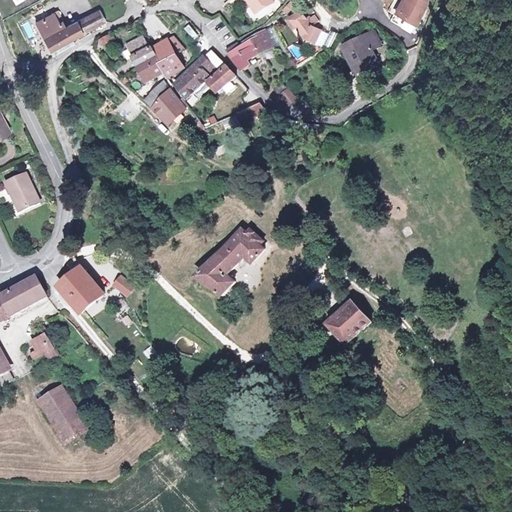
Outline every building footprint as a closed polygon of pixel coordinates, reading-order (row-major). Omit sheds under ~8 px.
[(229,0),(242,0),(245,5),(252,0),(255,0),(261,9),(267,5),(263,0),(227,0),(228,1),(229,0)] [(255,0),(252,0),(245,5),(252,15),(261,9),(255,0)] [(421,0),(395,0),(391,7),(403,15),(398,23),(406,28),(421,3),(421,0)] [(403,15),(391,7),(386,16),(398,23),(403,15)] [(64,26),(56,10),(34,21),(47,48),(103,20),(97,8),(77,19),(75,14),(72,15),(74,20),(64,26)] [(303,38),(306,41),(313,43),(313,42),(318,32),(319,31),(312,27),(312,25),(307,17),(304,19),(298,11),(286,20),(292,28),(295,26),(303,38)] [(192,41),(198,38),(190,24),(184,27),(192,41)] [(275,45),(279,42),(272,28),(267,30),(275,45)] [(225,49),(229,54),(251,41),(259,52),(271,45),(264,29),(235,43),(225,49)] [(355,74),(376,62),(368,49),(378,45),(370,31),(340,47),(355,74)] [(318,32),(313,42),(321,46),(326,35),(318,32)] [(98,39),(103,46),(113,40),(109,33),(98,39)] [(169,39),(176,49),(184,44),(175,34),(169,39)] [(157,56),(152,49),(150,45),(145,37),(144,35),(126,45),(132,56),(139,67),(157,56)] [(169,39),(152,49),(157,56),(139,67),(147,80),(166,71),(163,64),(180,54),(176,49),(169,39)] [(251,41),(229,54),(241,68),(247,63),(245,59),(259,52),(251,41)] [(288,49),(295,61),(303,56),(295,44),(288,49)] [(178,82),(188,96),(219,66),(207,53),(178,82)] [(209,81),(218,90),(234,75),(225,66),(209,81)] [(180,100),(171,89),(165,82),(148,98),(156,107),(169,122),(178,114),(188,105),(183,98),(180,100)] [(198,97),(210,89),(205,83),(194,91),(198,97)] [(274,102),(280,104),(285,100),(289,104),(294,100),(287,90),(274,102)] [(239,113),(246,124),(270,112),(260,103),(239,113)] [(10,197),(13,195),(20,210),(38,202),(25,173),(3,183),(10,197)] [(225,297),(239,281),(232,275),(247,259),(254,264),(268,249),(262,243),(265,240),(251,227),(248,230),(243,227),(223,250),(198,276),(225,297)] [(83,311),(104,293),(83,266),(67,279),(62,283),(63,286),(83,311)] [(134,286),(121,276),(114,285),(127,295),(134,286)] [(0,298),(0,314),(3,321),(46,296),(36,279),(0,298)] [(348,347),(374,323),(353,301),(327,325),(348,347)] [(0,354),(0,322),(3,321),(0,314),(0,388),(15,380),(0,354)] [(121,321),(129,327),(134,321),(126,315),(121,321)] [(37,353),(31,356),(34,363),(43,358),(47,366),(56,362),(43,339),(32,345),(37,353)] [(148,359),(157,354),(153,345),(143,350),(148,359)] [(68,441),(84,432),(60,390),(43,401),(68,441)]
